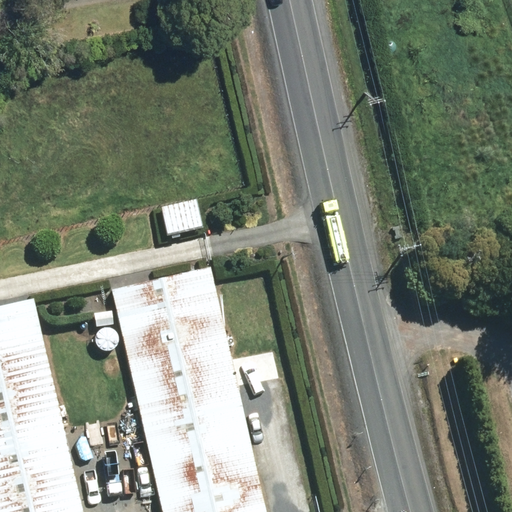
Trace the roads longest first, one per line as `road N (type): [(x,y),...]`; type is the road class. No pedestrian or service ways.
road 1 (tertiary): [(395,511),(280,0)]
road 2 (unknown): [(325,207),(201,243),(0,281)]
road 3 (unknown): [(66,328),(110,511)]
